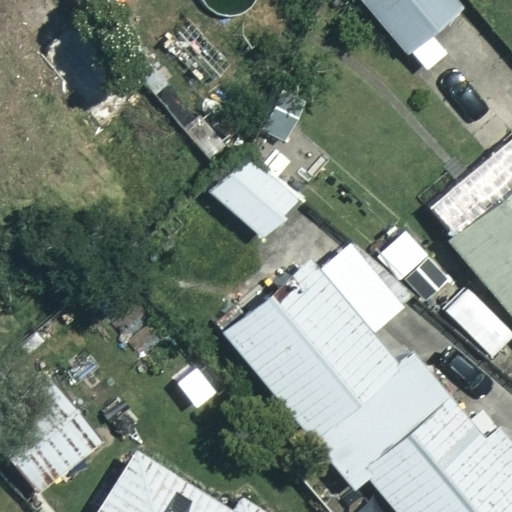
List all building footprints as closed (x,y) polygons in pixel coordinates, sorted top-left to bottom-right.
[(355,0),(420,65),(439,47),(424,32),(456,0),(355,0)] [(82,18),(38,50),(91,124),(135,92),(82,18)] [(295,194),(241,144),(202,186),(256,236),(295,194)] [(342,156),(308,190),(367,247),(401,212),(342,156)] [(511,168),(483,193),(459,163),(414,200),(511,318),(511,168)] [(392,298),(335,228),(215,327),(343,481),(358,469),(393,511),(511,511),(511,450),(486,418),(472,429),(401,344),(387,356),(360,325),(392,298)] [(93,434),(32,369),(0,399),(0,457),(32,491),(93,434)] [(233,511),(126,444),(83,511),(233,511)]
